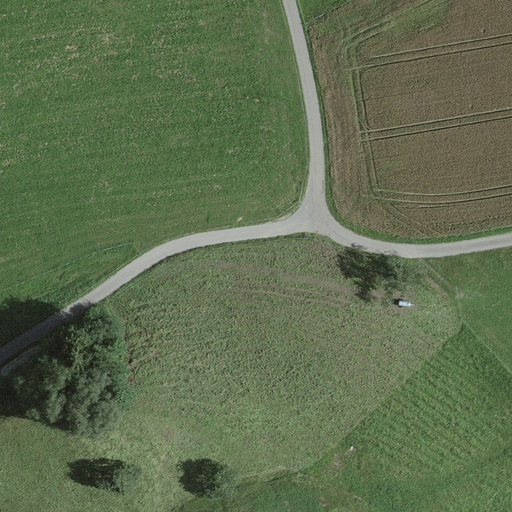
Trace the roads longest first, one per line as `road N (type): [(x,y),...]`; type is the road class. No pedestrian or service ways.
road 1 (track): [(313,230),(201,245),(160,260),(0,369)]
road 2 (track): [(313,230),(314,117),(288,0)]
road 3 (track): [(313,230),(359,253),(409,262),(511,245)]
